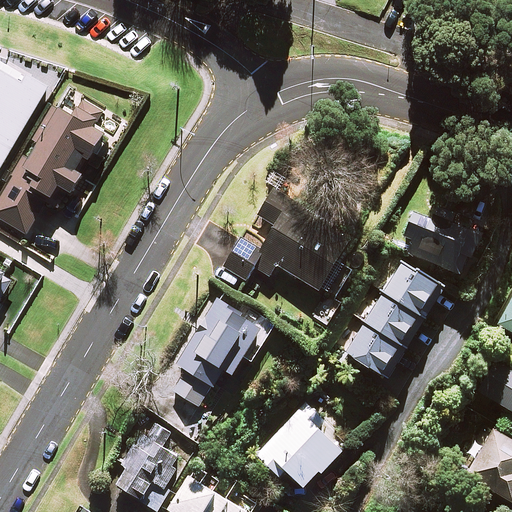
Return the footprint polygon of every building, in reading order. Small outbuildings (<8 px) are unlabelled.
[(0,170),(48,89),(0,60),(0,170)] [(103,111),(72,92),(62,108),(55,104),(32,141),(39,145),(29,162),(24,159),(10,181),(47,204),(59,185),(70,191),(105,133),(94,126),(103,111)] [(27,194),(10,183),(0,199),(0,218),(28,234),(45,204),(27,194)] [(327,221),(274,189),(258,216),(276,226),(262,250),(242,238),(224,267),(247,281),(255,267),(270,276),(277,264),(319,290),(347,243),(323,229),(327,221)] [(454,213),(437,206),(432,219),(414,211),(399,248),(463,275),(481,232),(451,220),(454,213)] [(438,282),(402,259),(346,351),(383,373),(438,282)] [(511,294),(495,326),(511,334),(511,294)] [(270,332),(217,300),(177,365),(183,369),(172,387),(201,404),(223,368),(233,374),(244,357),(252,362),(270,332)] [(511,366),(497,358),(478,390),(511,409),(511,366)] [(325,420),(306,402),(257,455),(280,476),(287,469),(307,488),(343,449),(319,426),(325,420)] [(171,434),(153,422),(123,465),(127,468),(117,483),(157,510),(169,493),(164,490),(179,468),(172,463),(177,456),(163,446),(171,434)] [(511,443),(490,431),(464,476),(511,503),(511,502),(511,443)] [(248,511),(189,475),(168,510),(171,511),(248,511)]
